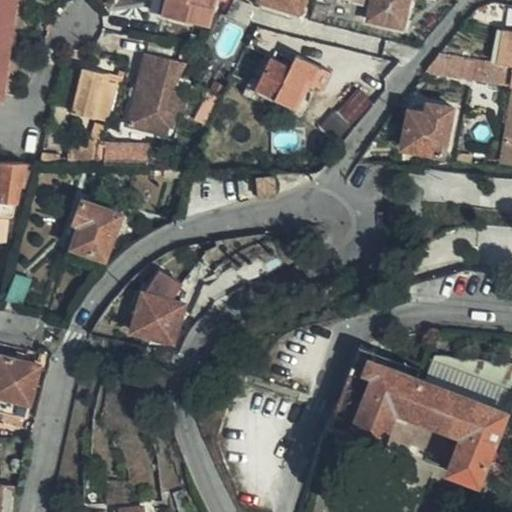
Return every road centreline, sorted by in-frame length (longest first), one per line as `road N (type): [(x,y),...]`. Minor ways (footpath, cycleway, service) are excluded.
road 1 (residential): [(31,511),(75,339),(120,266),(198,225),(315,204)]
road 2 (residential): [(315,204),(357,212),(364,239),(356,252),(246,303),(210,330),(189,370),(185,417),(225,511)]
road 3 (residential): [(287,511),(343,346),(357,329),(439,310),(511,318)]
road 4 (residential): [(315,204),(469,0)]
